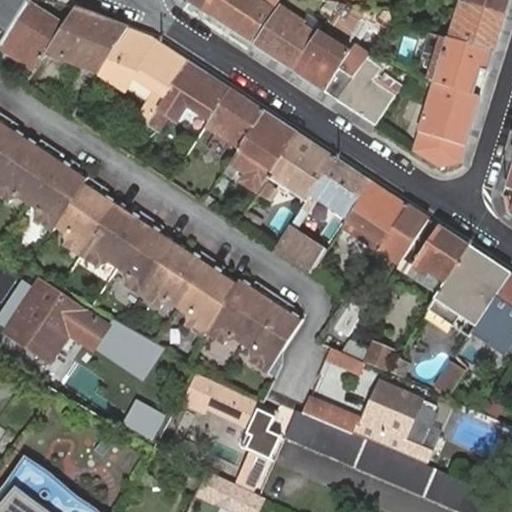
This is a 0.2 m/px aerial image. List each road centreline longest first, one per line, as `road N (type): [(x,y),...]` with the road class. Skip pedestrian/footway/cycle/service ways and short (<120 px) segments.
road 1 (residential): [(0,91),(296,287),(312,309),(314,337),(289,396)]
road 2 (residential): [(469,214),(143,0)]
road 3 (residential): [(511,70),(469,214)]
